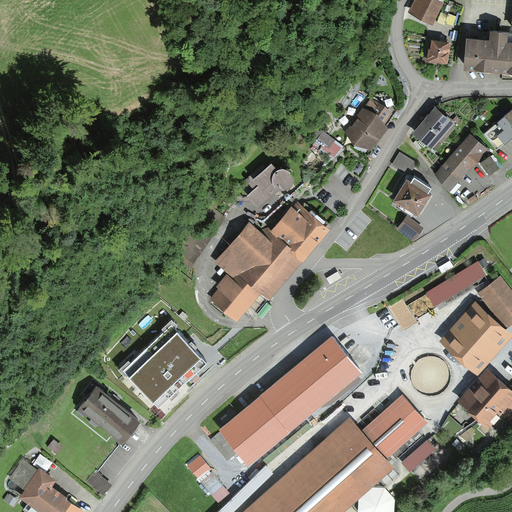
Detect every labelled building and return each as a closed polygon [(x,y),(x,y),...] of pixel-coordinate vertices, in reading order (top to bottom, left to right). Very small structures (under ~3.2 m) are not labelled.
[(412,0),(407,10),(432,22),(443,0),(412,0)] [(465,32),(462,65),(511,69),(511,17),(511,26),(490,24),(489,34),(465,32)] [(451,40),(429,36),(425,56),(447,60),(451,40)] [(390,110),(370,96),(346,132),(372,149),(388,124),(383,121),(390,110)] [(436,104),(413,131),(430,146),(453,119),(436,104)] [(511,107),(484,131),(497,147),(511,133),(511,107)] [(346,146),(324,131),(315,143),(334,157),(346,146)] [(487,145),(469,131),(434,171),(450,190),(487,145)] [(391,163),(405,173),(412,162),(397,153),(391,163)] [(491,154),(480,162),(488,174),(500,166),(491,154)] [(251,183),(244,188),(259,204),(279,185),(285,186),(290,183),(292,178),(293,172),(291,167),(285,163),(280,164),(277,166),(272,160),(248,180),(251,183)] [(430,190),(407,177),(395,196),(419,210),(430,190)] [(270,296),(330,225),(301,201),(298,205),(292,200),(266,231),(251,219),(217,259),(230,271),(220,283),(223,285),(213,296),(238,317),(261,289),(270,296)] [(419,227),(405,216),(395,229),(409,240),(419,227)] [(477,259),(426,291),(435,305),(486,273),(477,259)] [(511,290),(500,275),(479,293),(507,328),(511,324),(511,290)] [(511,334),(475,302),(440,341),(478,375),(511,338),(511,334)] [(172,321),(124,367),(158,402),(206,357),(172,321)] [(332,335),(217,430),(221,434),(212,442),(229,463),(239,454),(248,464),(362,371),(332,335)] [(486,369),(458,401),(489,427),(503,411),(511,418),(511,386),(509,390),(486,369)] [(97,383),(78,406),(120,439),(139,415),(97,383)] [(351,416),(242,511),(339,511),(358,496),(370,485),(392,465),(385,456),(425,420),(401,393),(362,428),(351,416)] [(48,446),(56,452),(62,444),(54,438),(48,446)] [(426,438),(402,460),(410,468),(434,446),(426,438)] [(200,453),(187,463),(217,501),(230,491),(200,453)] [(230,511),(275,469),(269,462),(216,511),(230,511)] [(86,511),(88,509),(67,494),(67,493),(52,483),(56,477),(40,465),(20,494),(29,501),(24,508),(30,511),(86,511)] [(112,483),(96,470),(87,481),(103,494),(112,483)] [(370,485),(358,496),(358,511),(359,511),(392,511),(394,498),(384,486),(370,485)] [(14,505),(18,498),(10,492),(5,499),(14,505)]
